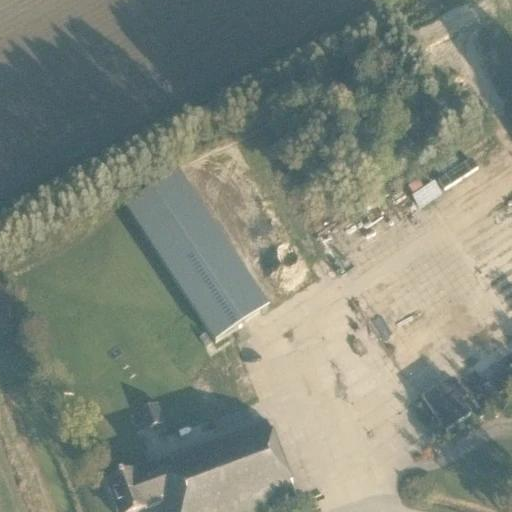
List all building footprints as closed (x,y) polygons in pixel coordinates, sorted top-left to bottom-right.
[(239,134),(186,169),(275,307),(329,272),(239,134)] [(125,212),(187,305),(215,346),(267,312),(177,177),(125,212)] [(498,405),(507,400),(511,397),(511,375),(510,373),(506,375),(496,382),(494,379),(485,385),(498,405)] [(422,401),(444,436),(470,420),(448,385),(422,401)] [(498,405),(485,385),(477,390),(490,411),(498,405)] [(490,411),(476,391),(468,396),(482,416),(490,411)] [(143,412),(150,430),(167,423),(160,405),(143,412)] [(260,511),(295,499),(267,424),(133,474),(105,485),(115,511),(147,511),(148,511),(163,506),(165,511),(260,511)]
